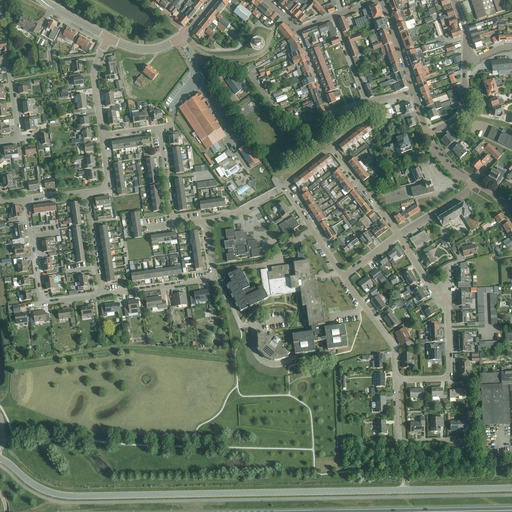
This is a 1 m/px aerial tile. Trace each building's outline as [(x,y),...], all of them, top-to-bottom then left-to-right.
[(165,0),(163,0),(160,5),(165,9),(169,4),(170,4),(173,0),(172,0),(170,0),(168,3),(165,0)] [(172,6),(174,7),(177,10),(178,10),(180,7),(177,5),(180,0),(176,0),(172,5),(172,6)] [(189,1),(187,4),(197,12),(203,5),(197,0),(196,0),(193,4),(189,1)] [(250,10),(251,9),(254,5),(258,0),(251,0),(250,2),(252,5),(251,6),(250,6),(248,8),(250,10)] [(259,0),(258,0),(254,5),(256,7),(255,9),(256,10),(257,8),(262,3),(259,0)] [(283,8),(288,12),(295,3),(298,1),(296,0),(294,0),(291,4),(289,1),(283,8)] [(315,0),(310,6),(305,11),(307,12),(313,6),(321,15),(322,16),(323,16),(327,15),(323,9),(321,7),(315,0)] [(329,0),(331,3),(321,7),(323,9),(327,15),(335,12),(333,7),(337,6),(334,0),(329,0)] [(392,0),(388,2),(393,15),(401,12),(398,7),(402,5),(401,2),(406,0),(392,0)] [(414,3),(413,0),(407,0),(408,4),(410,8),(410,9),(411,12),(417,10),(416,6),(415,4),(414,3)] [(413,0),(414,3),(415,4),(418,2),(421,10),(423,9),(421,5),(421,3),(419,0),(413,0)] [(435,2),(434,3),(435,5),(441,3),(442,7),(443,6),(445,12),(446,12),(447,12),(452,10),(449,0),(448,0),(441,0),(439,1),(435,2)] [(470,0),(477,20),(487,17),(496,15),(496,14),(505,11),(501,0),(470,0)] [(219,1),(213,9),(219,14),(226,6),(219,1)] [(270,9),(262,3),(257,8),(258,9),(265,14),(270,9)] [(297,10),(300,7),(295,3),(288,12),(292,16),(297,10)] [(185,8),(181,13),(184,15),(190,20),(197,12),(187,4),(184,7),(185,8)] [(301,13),(297,10),(292,16),(297,20),(302,14),(305,11),(310,6),(309,4),(307,6),(306,5),(301,10),(302,11),(301,13)] [(238,7),(233,13),(245,22),(252,14),(251,14),(248,11),(240,5),(238,7)] [(374,22),(377,21),(377,20),(382,18),(382,17),(378,5),(362,11),(364,16),(364,15),(365,17),(355,21),(357,28),(374,22)] [(219,14),(213,9),(206,18),(212,23),(214,20),(215,21),(217,19),(219,21),(227,28),(230,24),(222,18),(222,17),(219,14)] [(270,9),(265,14),(269,18),(264,24),(268,27),(270,25),(268,24),(271,20),(272,21),(277,15),(270,9)] [(446,12),(448,15),(439,18),(440,21),(443,20),(446,19),(447,18),(454,16),(452,10),(447,12),(446,12)] [(393,15),(395,21),(404,18),(402,12),(401,12),(393,15)] [(308,20),(302,14),(297,20),(302,24),(316,19),(315,16),(311,17),(309,19),(309,18),(308,20)] [(18,24),(24,28),(23,30),(30,33),(31,32),(36,35),(40,27),(35,24),(34,25),(32,24),(33,22),(27,19),(28,18),(23,15),(18,24)] [(190,20),(184,15),(179,21),(178,20),(179,19),(176,17),(174,19),(184,27),(190,20)] [(454,16),(447,18),(446,19),(447,21),(448,21),(450,27),(451,26),(456,25),(457,24),(454,16)] [(338,20),(343,33),(349,31),(344,17),(338,20)] [(206,18),(198,27),(204,32),(210,37),(212,38),(215,34),(212,32),(217,27),(216,27),(212,23),(206,18)] [(383,19),(377,21),(374,22),(376,29),(369,32),(371,35),(377,33),(377,32),(386,29),(383,19)] [(412,29),(411,25),(415,24),(415,22),(415,21),(414,19),(411,21),(406,22),(403,23),(403,24),(399,25),(397,26),(399,33),(400,33),(400,34),(412,29)] [(49,38),(54,41),(60,30),(55,27),(56,24),(54,23),(54,22),(52,21),(51,21),(47,29),(52,31),(49,38)] [(470,33),(477,31),(476,28),(487,24),(486,21),(468,28),(470,33)] [(226,29),(219,23),(216,27),(217,27),(217,28),(223,33),(226,29)] [(288,41),(295,37),(284,24),(278,28),(288,41)] [(326,24),(318,27),(320,33),(320,35),(329,31),(328,30),(327,27),(326,24)] [(456,25),(451,26),(453,32),(446,34),(448,39),(452,37),(453,39),(461,36),(459,30),(458,30),(456,25)] [(204,32),(198,27),(193,33),(199,38),(204,32)] [(320,33),(318,27),(312,30),(314,35),(317,44),(319,43),(317,38),(315,35),(320,33)] [(400,34),(402,41),(410,38),(409,35),(412,34),(412,32),(417,31),(416,28),(412,29),(400,34)] [(66,30),(63,29),(58,37),(65,40),(66,38),(72,41),(76,34),(67,29),(66,30)] [(314,35),(312,30),(307,31),(310,38),(311,37),(313,42),(312,43),(313,45),(317,44),(314,35)] [(387,30),(369,37),(373,48),(368,49),(369,52),(381,48),(392,44),(387,30)] [(470,33),(472,39),(479,36),(485,34),(489,33),(488,30),(478,34),(477,31),(470,33)] [(310,38),(307,31),(302,33),(308,49),(313,47),(313,45),(312,43),(309,44),(307,40),(310,39),(310,38)] [(349,31),(343,33),(347,44),(355,42),(356,41),(364,38),(363,34),(360,35),(355,37),(351,38),(349,31)] [(491,32),(489,33),(485,34),(479,36),(472,39),(474,44),(481,42),(480,39),(492,34),(491,32)] [(507,41),(507,33),(504,33),(504,36),(498,36),(498,42),(507,41)] [(410,38),(402,41),(406,51),(413,48),(412,43),(418,41),(418,40),(416,37),(416,36),(410,39),(410,38)] [(77,44),(82,47),(81,49),(88,53),(92,45),(89,43),(90,42),(81,37),(77,44)] [(287,42),(283,45),(280,47),(281,49),(289,44),(291,47),(292,46),(298,42),(295,37),(288,41),(287,42)] [(330,45),(326,47),(327,48),(340,43),(338,38),(330,41),(332,45),(330,45)] [(9,41),(6,42),(0,42),(0,50),(3,50),(3,52),(7,52),(7,49),(10,49),(9,41)] [(253,44),(253,45),(253,46),(254,46),(254,47),(255,48),(255,49),(256,49),(257,49),(258,49),(259,49),(260,48),(261,48),(261,47),(261,46),(261,45),(261,44),(261,43),(260,42),(259,41),(258,41),(257,41),(256,41),(255,41),(255,42),(254,43),(253,44)] [(352,58),(357,56),(359,55),(358,52),(356,53),(354,49),(357,48),(355,42),(347,44),(352,58)] [(422,54),(443,47),(441,42),(420,48),(422,54)] [(482,46),(481,42),(474,44),(476,50),(486,47),(485,44),(482,46)] [(292,46),(291,47),(287,49),(288,51),(291,50),(292,54),(295,53),(301,50),(299,44),(292,46)] [(392,44),(381,48),(384,56),(385,56),(395,52),(392,44)] [(312,56),(321,52),(320,49),(323,48),(322,46),(315,48),(309,51),(310,53),(311,53),(312,56)] [(420,48),(407,53),(409,59),(422,54),(420,48)] [(292,54),(288,55),(290,60),(303,55),(301,50),(295,53),(292,54)] [(322,56),(321,52),(312,56),(313,59),(312,60),(313,62),(326,56),(325,54),(322,56)] [(389,60),(391,66),(399,64),(395,52),(385,56),(387,61),(389,60)] [(423,61),(425,60),(422,54),(409,59),(411,65),(423,61)] [(303,55),(289,61),(290,64),(291,67),(299,64),(306,61),(303,55)] [(326,56),(313,62),(314,64),(315,63),(316,66),(325,63),(324,60),(327,59),(326,56)] [(511,60),(508,61),(508,57),(497,58),(498,62),(492,62),(493,72),(498,72),(499,75),(510,75),(509,71),(511,70),(511,60)] [(115,60),(108,61),(109,65),(109,67),(106,68),(107,74),(104,74),(105,80),(113,79),(113,76),(117,75),(115,67),(116,67),(115,60)] [(306,61),(299,64),(291,67),(287,69),(288,72),(293,70),(293,69),(296,67),(298,71),(308,67),(306,61)] [(429,65),(428,63),(424,64),(423,61),(411,65),(413,71),(418,69),(424,67),(429,65)] [(74,72),(81,71),(80,62),(73,63),(74,72)] [(325,63),(316,66),(317,70),(316,70),(317,72),(330,67),(330,65),(326,66),(325,63)] [(391,66),(385,69),(387,73),(390,72),(391,75),(392,75),(394,75),(402,72),(399,64),(391,66)] [(152,81),(158,74),(149,66),(143,73),(152,81)] [(298,71),(293,73),(295,78),(298,76),(298,77),(304,75),(303,75),(310,72),(308,67),(298,71)] [(330,67),(317,72),(318,74),(319,74),(320,77),(329,74),(328,70),(331,69),(330,67)] [(418,69),(413,71),(416,79),(421,77),(428,75),(427,72),(425,72),(424,67),(418,69)] [(303,75),(304,75),(305,78),(298,80),(296,78),(291,80),(293,85),(299,83),(302,82),(312,78),(310,72),(303,75)] [(394,79),(388,81),(388,82),(388,83),(389,85),(398,82),(405,80),(402,72),(394,75),(392,75),(394,79)] [(435,72),(428,75),(421,77),(416,79),(418,85),(425,83),(424,79),(436,75),(435,72)] [(330,77),(329,74),(320,77),(322,80),(320,81),(321,83),(334,78),(334,76),(330,77)] [(228,78),(225,80),(235,95),(241,90),(242,92),(244,90),(243,89),(246,87),(239,77),(237,79),(236,77),(234,78),(232,75),(230,77),(228,78)] [(75,76),(69,76),(70,81),(74,81),(75,86),(80,85),(80,87),(83,87),(83,85),(82,78),(75,79),(75,76)] [(135,83),(134,84),(138,88),(139,86),(141,85),(142,86),(144,84),(144,85),(145,84),(139,78),(135,83)] [(314,83),(312,78),(302,82),(304,87),(308,86),(314,83)] [(334,78),(321,83),(322,85),(323,85),(324,88),(333,84),(332,81),(335,80),(334,78)] [(485,87),(486,90),(502,84),(501,82),(498,83),(497,79),(487,82),(486,81),(483,82),(484,83),(484,84),(483,84),(483,86),(485,87)] [(270,82),(264,84),(266,90),(273,87),(277,85),(275,80),(271,82),(270,82)] [(397,84),(394,86),(396,92),(400,90),(407,88),(405,80),(398,82),(399,84),(397,84)] [(434,80),(425,83),(418,85),(420,89),(427,87),(430,86),(429,83),(432,82),(432,83),(434,82),(434,80)] [(28,91),(31,90),(30,83),(21,84),(21,88),(19,88),(20,95),(28,93),(28,91)] [(308,86),(304,87),(301,89),(295,91),(296,93),(301,91),(303,94),(307,93),(316,89),(314,83),(308,86)] [(334,88),(333,84),(324,88),(326,91),(324,92),(325,94),(339,89),(338,87),(334,88)] [(502,87),(502,84),(486,90),(488,97),(498,93),(496,89),(497,89),(502,87)] [(428,91),(427,87),(420,89),(422,96),(433,92),(432,90),(428,91)] [(281,90),(273,93),(275,98),(283,95),(289,93),(287,88),(281,90)] [(307,93),(303,94),(301,95),(302,99),(305,98),(304,96),(311,94),(312,97),(319,95),(316,89),(307,93)] [(458,89),(452,91),(447,93),(449,99),(459,96),(460,94),(458,89)] [(106,101),(114,100),(113,93),(117,93),(117,90),(109,91),(110,94),(105,95),(106,101)] [(335,99),(341,96),(339,91),(333,94),(333,93),(326,96),(329,104),(332,103),(333,107),(338,105),(335,99)] [(422,96),(424,101),(435,97),(433,92),(422,96)] [(201,93),(179,108),(207,150),(226,137),(221,128),(207,107),(209,106),(201,93)] [(424,101),(428,113),(435,110),(435,111),(451,105),(457,103),(459,102),(459,96),(449,99),(447,93),(435,97),(424,101)] [(77,104),(86,102),(85,95),(78,96),(77,94),(71,94),(71,98),(77,97),(77,104)] [(309,101),(308,101),(309,105),(321,100),(319,95),(312,97),(313,101),(310,102),(309,101)] [(492,108),(503,104),(502,100),(497,101),(496,98),(489,100),(492,108)] [(23,109),(32,108),(32,105),(35,105),(34,99),(27,100),(28,103),(23,104),(23,109)] [(114,100),(106,101),(107,107),(112,106),(112,109),(119,108),(119,105),(115,106),(114,100)] [(321,100),(309,105),(308,105),(307,105),(304,107),(303,107),(304,110),(309,108),(309,110),(312,109),(311,106),(315,105),(316,108),(323,105),(321,100)] [(86,102),(77,104),(78,110),(73,111),(74,114),(80,113),(80,110),(87,109),(86,102)] [(405,115),(409,113),(412,112),(411,110),(412,109),(410,103),(402,106),(402,104),(394,107),(396,113),(400,112),(399,109),(403,108),(405,115)] [(323,105),(316,108),(319,114),(325,111),(323,105)] [(504,116),(508,114),(507,111),(503,113),(501,107),(492,110),(491,111),(492,114),(494,114),(495,116),(500,115),(501,117),(504,116)] [(32,108),(23,109),(24,114),(29,114),(29,117),(36,116),(36,110),(33,110),(32,108)] [(108,117),(108,119),(109,119),(109,120),(116,118),(116,114),(118,114),(118,112),(120,111),(119,108),(117,109),(112,109),(113,112),(108,113),(108,117)] [(155,120),(162,119),(161,111),(154,112),(153,108),(149,109),(150,117),(154,116),(155,120)] [(139,114),(140,122),(146,121),(145,116),(148,116),(147,109),(144,109),(144,111),(142,111),(142,114),(139,114)] [(435,110),(428,113),(431,120),(446,115),(445,111),(436,114),(435,111),(435,110)] [(140,122),(139,114),(138,111),(132,112),(132,111),(129,111),(130,118),(133,118),(133,123),(140,122)] [(409,113),(405,115),(402,116),(404,121),(407,121),(409,128),(416,125),(413,118),(411,119),(409,113)] [(26,126),(34,125),(38,125),(37,120),(40,119),(39,116),(30,118),(30,121),(25,121),(26,126)] [(81,126),(89,125),(88,118),(82,119),(81,116),(74,117),(75,120),(80,119),(81,126)] [(0,133),(10,132),(9,126),(5,127),(4,123),(0,123),(0,133)] [(367,124),(362,128),(367,134),(372,130),(367,124)] [(35,128),(34,125),(26,126),(27,132),(31,131),(32,134),(39,133),(38,128),(35,128)] [(511,133),(503,129),(502,132),(492,127),(487,138),(511,149),(511,133)] [(362,128),(358,132),(363,138),(365,140),(369,137),(367,134),(362,128)] [(447,148),(454,142),(451,138),(453,136),(449,130),(446,133),(447,135),(441,140),(447,148)] [(79,136),(79,143),(86,142),(86,139),(91,138),(90,131),(83,132),(83,136),(79,136)] [(177,138),(181,137),(180,132),(173,133),(173,136),(169,137),(170,145),(178,144),(177,138)] [(363,138),(358,132),(353,135),(358,141),(363,138)] [(38,142),(39,150),(43,150),(43,149),(49,148),(49,144),(51,143),(51,140),(48,140),(48,135),(41,136),(42,142),(38,142)] [(353,135),(348,139),(353,145),(358,141),(353,135)] [(401,154),(411,150),(406,136),(396,139),(398,144),(393,145),(393,144),(381,148),(383,152),(399,146),(401,154)] [(142,138),(143,147),(146,146),(146,145),(150,145),(149,137),(142,138)] [(348,139),(344,143),(348,149),(349,150),(352,148),(351,147),(353,145),(348,139)] [(471,165),(477,171),(482,167),(481,167),(483,165),(490,159),(488,157),(491,155),(497,161),(504,154),(499,149),(496,152),(489,145),(488,145),(484,141),(474,150),(479,155),(479,156),(482,159),(479,162),(477,159),(471,165)] [(85,149),(85,153),(93,152),(92,145),(87,145),(86,142),(79,143),(80,146),(82,146),(83,150),(85,149)] [(218,142),(212,147),(216,152),(222,147),(218,142)] [(348,149),(344,143),(339,147),(343,153),(348,149)] [(460,159),(466,153),(463,150),(464,149),(459,144),(452,150),(460,159)] [(250,168),(259,162),(247,145),(238,150),(250,168)] [(11,147),(12,156),(19,155),(19,157),(22,156),(21,147),(18,148),(18,146),(11,147)] [(36,154),(35,146),(31,146),(31,147),(25,148),(26,156),(36,154)] [(4,150),(1,150),(2,159),(5,159),(12,158),(12,156),(11,147),(4,148),(4,150)] [(221,154),(214,161),(206,153),(203,155),(213,165),(223,156),(221,154)] [(327,155),(322,159),(327,165),(332,161),(327,155)] [(95,165),(94,158),(86,159),(87,165),(84,166),(84,169),(93,168),(92,165),(95,165)] [(217,164),(211,169),(213,172),(215,170),(221,178),(224,175),(226,179),(232,175),(233,175),(234,175),(234,174),(236,174),(236,173),(237,173),(238,172),(238,171),(240,170),(239,169),(239,168),(238,166),(237,167),(237,166),(236,166),(233,161),(232,162),(231,160),(229,161),(227,158),(217,164)] [(352,168),(358,163),(354,158),(348,163),(352,168)] [(327,165),(322,159),(318,163),(322,169),(327,165)] [(322,169),(318,163),(313,167),(318,173),(322,169)] [(358,163),(352,168),(356,172),(362,168),(358,163)] [(362,168),(356,172),(359,177),(365,172),(367,171),(364,166),(362,168)] [(313,167),(308,170),(313,176),(318,173),(313,167)] [(414,183),(422,180),(423,180),(418,167),(409,171),(408,168),(402,170),(403,175),(409,172),(410,174),(412,173),(414,178),(412,179),(414,183)] [(493,170),(488,177),(496,182),(497,180),(500,182),(503,176),(505,173),(497,168),(495,172),(493,170)] [(308,170),(304,174),(308,180),(313,176),(308,170)] [(337,179),(343,175),(339,170),(333,174),(337,179)] [(3,182),(12,181),(12,177),(14,177),(14,171),(7,172),(8,175),(2,176),(3,182)] [(369,177),(365,172),(359,177),(363,182),(369,177)] [(304,174),(299,178),(304,184),(308,180),(304,174)] [(29,191),(39,190),(39,186),(42,186),(40,175),(37,176),(38,182),(28,183),(29,191)] [(346,180),(343,175),(337,179),(340,184),(346,180)] [(304,184),(299,178),(293,182),(298,188),(301,186),(303,189),(299,192),(301,195),(307,192),(306,190),(308,189),(306,187),(304,184)] [(12,181),(3,182),(4,188),(9,187),(10,190),(16,189),(15,184),(15,180),(12,181)] [(55,187),(54,180),(44,181),(45,189),(55,187)] [(346,180),(340,184),(344,189),(350,184),(346,180)] [(433,193),(433,190),(431,185),(431,183),(425,185),(425,186),(411,189),(413,198),(433,193)] [(233,184),(228,188),(231,193),(233,191),(236,189),(233,184)] [(354,189),(350,184),(344,189),(348,194),(354,189)] [(237,190),(239,194),(250,188),(248,185),(237,190)] [(356,201),(360,197),(355,190),(350,194),(348,195),(350,198),(352,196),(356,201)] [(305,202),(313,197),(309,192),(308,193),(308,192),(302,196),(305,202)] [(313,197),(305,202),(308,207),(315,203),(312,199),(314,199),(316,198),(314,196),(313,197)] [(110,203),(113,203),(113,197),(109,198),(109,197),(102,198),(103,206),(104,208),(111,207),(110,203)] [(360,197),(356,201),(353,203),(356,206),(358,204),(361,208),(365,204),(360,197)] [(103,206),(102,198),(95,199),(96,207),(103,206)] [(289,212),(283,202),(273,209),(273,210),(274,212),(275,212),(278,211),(282,217),(289,212)] [(315,203),(308,207),(312,212),(318,208),(319,207),(322,206),(320,203),(316,205),(315,203)] [(471,232),(478,228),(470,215),(471,215),(463,203),(437,219),(438,221),(440,225),(441,225),(442,227),(461,216),(463,219),(471,232)] [(12,213),(21,212),(20,206),(16,207),(15,204),(6,205),(7,208),(11,208),(12,213)] [(365,204),(361,208),(364,211),(362,213),(364,216),(371,211),(365,204)] [(410,217),(420,210),(416,205),(407,211),(410,217)] [(319,207),(318,208),(312,212),(315,217),(323,213),(319,207)] [(399,214),(394,218),(398,225),(404,222),(403,221),(404,221),(410,217),(407,211),(400,215),(399,214)] [(17,218),(22,217),(21,212),(12,213),(9,214),(10,219),(8,219),(9,222),(18,221),(17,218)] [(326,218),(323,213),(315,217),(319,223),(326,218)] [(498,224),(504,220),(500,214),(490,221),(491,224),(496,221),(498,224)] [(273,226),(282,220),(281,217),(271,223),(273,226)] [(290,232),(299,226),(293,217),(287,221),(279,226),(286,237),(291,234),(290,232)] [(375,225),(377,228),(382,234),(387,230),(380,221),(379,222),(380,224),(377,226),(376,224),(375,225)] [(511,230),(511,226),(509,222),(506,224),(504,221),(498,225),(500,228),(500,229),(502,232),(505,230),(507,234),(511,230)] [(15,233),(24,232),(23,225),(21,225),(21,222),(8,224),(9,227),(14,226),(15,233)] [(325,232),(332,228),(329,229),(324,222),(320,225),(325,232)] [(332,228),(325,232),(329,240),(331,239),(333,242),(336,239),(338,238),(337,235),(332,228)] [(382,234),(377,228),(372,232),(370,230),(368,231),(372,237),(374,236),(376,238),(382,234)] [(225,249),(228,249),(228,254),(226,255),(227,262),(236,261),(235,257),(241,256),(241,258),(249,257),(249,259),(263,257),(262,248),(258,249),(256,240),(254,241),(253,237),(247,238),(247,236),(244,236),(243,231),(235,233),(234,229),(225,231),(226,238),(227,238),(228,241),(224,242),(225,249)] [(504,244),(511,239),(511,230),(507,234),(509,238),(503,242),(504,244)] [(372,237),(368,231),(361,237),(362,238),(360,239),(363,243),(365,242),(368,245),(371,242),(369,240),(372,237)] [(416,249),(430,240),(424,231),(414,237),(409,240),(411,243),(412,243),(416,249)] [(24,232),(15,233),(16,240),(12,241),(13,245),(25,243),(24,239),(25,239),(24,232)] [(350,249),(358,242),(354,237),(346,243),(343,240),(345,239),(341,235),(338,238),(336,239),(343,247),(342,248),(345,252),(349,249),(350,249)] [(43,248),(51,246),(50,243),(54,243),(53,238),(46,239),(46,242),(42,242),(43,248)] [(16,255),(25,254),(24,247),(19,248),(19,245),(12,246),(13,252),(15,251),(16,255)] [(461,245),(457,246),(459,256),(463,255),(464,257),(477,254),(475,245),(462,248),(461,245)] [(51,249),(51,246),(43,248),(44,253),(48,252),(48,255),(55,254),(55,249),(51,249)] [(400,258),(404,255),(397,246),(392,250),(393,251),(387,254),(391,259),(393,258),(393,257),(395,255),(396,256),(398,255),(400,258)] [(423,251),(425,255),(421,257),(427,267),(435,263),(429,253),(433,250),(431,246),(423,251)] [(382,266),(380,267),(387,276),(390,274),(385,267),(387,265),(389,267),(391,266),(384,256),(378,261),(382,266)] [(43,267),(52,265),(51,260),(52,260),(52,257),(46,258),(46,261),(43,261),(43,267)] [(19,273),(27,272),(26,261),(23,262),(23,258),(13,260),(14,265),(18,265),(19,273)] [(249,305),(250,307),(268,299),(268,298),(271,296),(271,292),(273,292),(276,293),(280,292),(283,292),(286,290),(300,288),(303,307),(306,306),(309,327),(311,327),(312,330),(316,329),(318,329),(318,326),(324,325),(322,307),(321,299),(317,299),(315,281),(314,275),(311,275),(309,261),(293,263),(294,264),(271,268),(272,274),(268,275),(268,269),(260,270),(263,286),(258,288),(257,286),(250,290),(249,288),(241,270),(224,278),(241,312),(248,308),(247,306),(249,305)] [(457,277),(464,276),(464,270),(468,270),(467,263),(460,264),(460,267),(458,267),(459,270),(457,270),(457,277)] [(56,270),(52,268),(52,265),(43,267),(44,272),(46,271),(47,275),(57,273),(56,270)] [(386,280),(384,278),(378,269),(370,274),(375,280),(378,278),(382,283),(386,280)] [(413,277),(410,271),(406,274),(404,271),(398,275),(399,278),(400,277),(403,282),(406,281),(413,277)] [(80,283),(88,282),(87,276),(83,277),(83,274),(76,275),(77,280),(79,280),(80,283)] [(49,279),(45,280),(46,285),(54,284),(58,283),(57,278),(55,278),(54,275),(49,276),(49,279)] [(464,276),(457,277),(457,283),(458,283),(458,287),(469,287),(469,276),(464,276)] [(13,283),(14,283),(14,286),(15,287),(20,286),(29,285),(28,279),(24,280),(24,277),(17,278),(13,279),(13,283)] [(370,286),(373,284),(367,277),(361,281),(358,283),(360,286),(360,285),(364,290),(367,288),(369,289),(371,288),(370,286)] [(413,277),(406,281),(410,286),(406,288),(407,291),(409,290),(414,287),(412,285),(416,282),(413,277)] [(88,282),(80,283),(75,283),(76,286),(78,286),(78,291),(85,290),(85,288),(88,287),(88,282)] [(54,284),(46,285),(47,290),(50,289),(51,292),(59,291),(58,288),(58,283),(54,284)] [(406,292),(402,294),(404,297),(411,292),(413,295),(414,294),(416,297),(423,292),(419,287),(415,290),(414,287),(409,290),(407,291),(406,292)] [(195,297),(190,297),(191,305),(196,305),(195,301),(203,300),(203,302),(209,301),(213,300),(212,294),(209,295),(208,290),(201,291),(202,292),(194,293),(195,297)] [(465,299),(465,293),(470,293),(469,290),(461,290),(461,293),(458,293),(458,300),(465,299)] [(18,296),(19,302),(23,301),(31,300),(31,294),(27,295),(26,292),(17,293),(18,296)] [(379,312),(386,307),(378,296),(380,295),(378,292),(373,296),(374,299),(371,301),(379,312)] [(416,304),(417,307),(423,303),(422,300),(426,298),(423,292),(416,297),(418,300),(415,302),(416,304)] [(174,307),(187,305),(185,294),(173,295),(174,307)] [(158,309),(166,308),(165,301),(162,302),(161,297),(157,298),(146,299),(147,309),(158,307),(158,309)] [(465,299),(458,300),(458,306),(462,306),(462,309),(470,309),(470,306),(465,306),(465,302),(466,302),(466,303),(472,303),(472,299),(465,299)] [(138,300),(128,302),(129,308),(124,308),(125,317),(129,317),(129,314),(140,312),(138,300)] [(106,314),(106,313),(117,312),(118,315),(122,315),(121,308),(118,308),(117,303),(110,304),(105,305),(105,307),(101,308),(102,316),(103,316),(104,317),(105,317),(105,316),(106,316),(106,314)] [(82,317),(93,315),(92,305),(88,305),(88,307),(81,308),(82,317)] [(428,318),(435,313),(432,307),(429,309),(426,305),(420,309),(424,316),(426,314),(428,318)] [(16,324),(27,323),(26,314),(21,315),(20,312),(20,306),(13,307),(14,313),(15,312),(15,316),(16,324)] [(71,318),(69,308),(66,309),(66,310),(58,311),(59,320),(71,318)] [(391,329),(399,323),(392,313),(393,312),(390,309),(384,313),(387,316),(384,318),(391,329)] [(34,318),(31,319),(32,327),(35,327),(35,322),(46,321),(46,322),(50,322),(49,314),(45,315),(45,311),(34,313),(34,318)] [(316,329),(312,330),(312,332),(292,335),(293,342),(293,345),(294,345),(295,355),(315,352),(313,342),(326,341),(328,350),(347,348),(344,325),(324,328),(326,338),(317,339),(316,329)] [(430,331),(430,334),(439,334),(439,325),(429,325),(425,326),(425,329),(426,329),(426,331),(430,331)] [(402,345),(411,339),(405,328),(395,333),(402,345)] [(293,345),(293,342),(281,344),(279,343),(280,342),(276,338),(275,339),(270,336),(269,338),(261,332),(259,336),(258,336),(258,339),(258,346),(259,350),(258,350),(260,352),(265,358),(271,361),(273,362),(274,361),(278,361),(284,359),(287,358),(286,357),(290,354),(282,348),(284,346),(293,345)] [(426,337),(426,343),(435,342),(439,342),(439,334),(430,334),(430,337),(426,337)] [(458,335),(458,344),(467,343),(467,340),(471,340),(471,335),(458,335)] [(467,343),(458,344),(459,352),(472,352),(471,346),(467,347),(467,343)] [(429,360),(440,360),(440,351),(434,351),(433,345),(427,345),(428,352),(429,352),(429,360)] [(403,368),(412,368),(411,353),(403,354),(403,368)] [(374,356),(374,362),(373,362),(373,368),(384,368),(384,359),(382,359),(381,355),(374,356)] [(459,362),(459,375),(470,375),(469,361),(459,362)] [(501,385),(508,385),(511,384),(511,372),(501,373),(501,385)] [(501,385),(501,373),(480,374),(483,426),(510,425),(508,385),(501,385)] [(384,379),(385,379),(385,374),(376,374),(376,387),(385,386),(384,379)] [(446,398),(446,393),(443,393),(442,389),(439,389),(439,388),(432,388),(432,398),(440,397),(440,399),(446,398)] [(411,398),(424,398),(423,389),(416,389),(410,390),(411,398)] [(463,398),(467,398),(466,390),(463,390),(463,389),(456,389),(456,390),(449,390),(450,399),(456,399),(456,397),(463,397),(463,398)] [(376,397),(376,403),(373,403),(372,404),(372,407),(372,408),(373,408),(376,408),(376,413),(386,412),(386,397),(376,397)] [(421,426),(425,426),(424,418),(421,418),(421,423),(411,423),(411,432),(421,432),(421,426)] [(440,424),(443,424),(443,418),(431,419),(432,432),(440,431),(440,424)] [(457,429),(465,429),(465,421),(450,422),(451,431),(457,431),(457,429)] [(377,434),(387,434),(387,429),(386,429),(385,422),(377,422),(377,434)]
